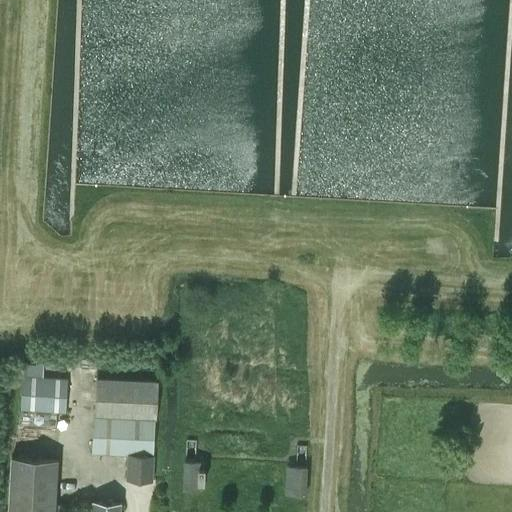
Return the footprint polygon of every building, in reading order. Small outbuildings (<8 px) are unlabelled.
[(67,411),(68,378),(23,376),(22,409),(67,411)] [(152,480),(155,418),(156,418),(158,381),(98,378),(96,415),(94,415),(92,452),(127,454),(126,479),(152,480)] [(14,455),(9,511),(66,511),(67,503),(56,502),(59,458),(14,455)] [(203,467),(203,461),(185,460),(184,466),(183,487),(201,488),(202,481),(205,481),(206,467),(203,467)] [(304,495),(305,467),(286,466),(286,470),(285,494),(304,495)] [(120,511),(121,501),(93,499),(92,511),(120,511)]
